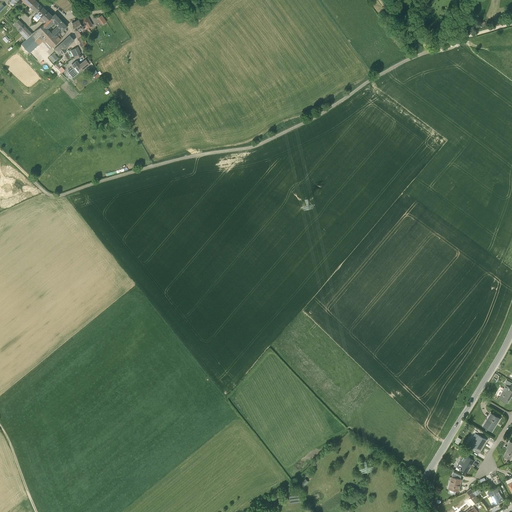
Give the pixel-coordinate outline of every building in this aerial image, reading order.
[(35,0),(34,0),(30,6),(35,10),(40,4),(35,0)] [(40,19),(47,11),(42,6),(34,16),(39,20),(40,19)] [(47,11),(40,19),(45,24),(47,22),(53,15),(47,11)] [(58,33),(66,26),(55,14),(53,16),(47,22),(45,24),(30,36),(30,35),(27,39),(26,40),(21,43),(24,47),(29,44),(31,42),(35,47),(42,40),(50,49),(62,38),(58,33)] [(79,20),(79,19),(72,23),(76,30),(75,31),(76,33),(75,34),(77,37),(82,35),(80,32),(79,32),(84,29),(82,26),(87,24),(87,25),(91,23),(87,16),(84,19),(83,17),(79,20)] [(32,33),(25,26),(20,32),(27,39),(30,35),(32,33)] [(74,40),(70,35),(54,50),(60,56),(66,50),(65,49),(74,40)] [(81,46),(86,44),(82,36),(77,38),(81,46)] [(74,56),(80,53),(77,47),(71,50),(74,56)] [(53,62),(58,57),(54,53),(49,57),(53,62)] [(79,72),(92,62),(88,58),(80,64),(77,60),(71,65),(73,68),(75,66),(79,72)] [(511,395),(511,389),(511,388),(506,385),(502,390),(504,391),(500,398),(507,402),(511,396),(511,395)] [(492,431),(500,419),(492,413),(488,420),(487,419),(483,426),(492,431)] [(479,453),(487,440),(478,435),(472,445),(475,446),(473,449),(479,453)] [(472,464),(472,463),(469,461),(470,458),(464,454),(457,466),(466,472),(471,464),(472,464)] [(459,491),(461,479),(451,477),(449,488),(459,491)] [(306,478),(300,483),(303,487),(309,481),(306,478)] [(498,490),(497,487),(493,489),(492,488),(489,489),(490,491),(487,492),(489,497),(491,495),(496,504),(504,500),(500,494),(503,492),(500,488),(498,490)] [(472,498),(476,495),(471,488),(467,492),(472,498)] [(480,501),(476,495),(471,498),(476,504),(480,501)]
